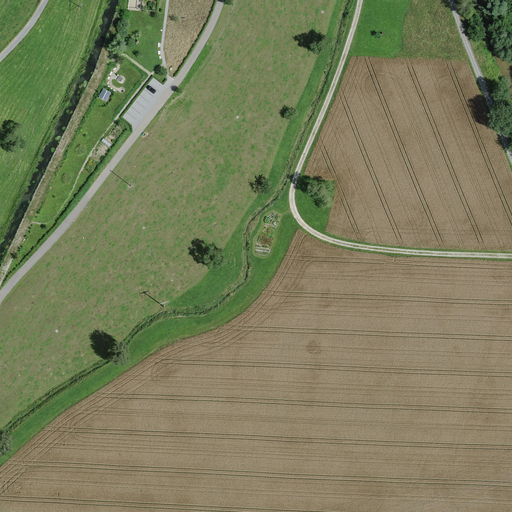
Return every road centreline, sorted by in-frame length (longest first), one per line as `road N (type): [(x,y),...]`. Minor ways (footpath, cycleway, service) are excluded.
road 1 (track): [(511,255),(358,246),(322,237),(299,220),(294,182),(360,0)]
road 2 (unclassified): [(0,297),(173,87),(213,22)]
road 3 (track): [(511,158),(448,0)]
